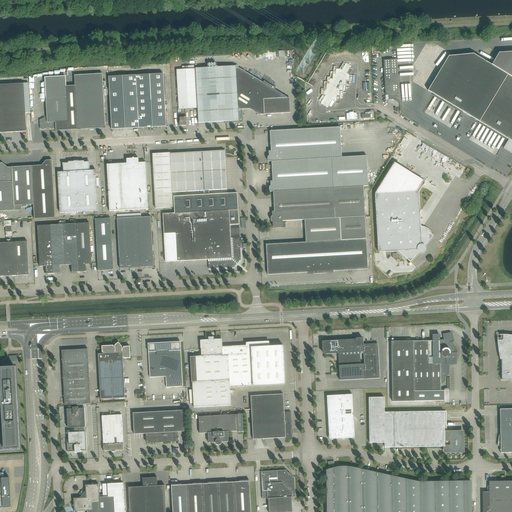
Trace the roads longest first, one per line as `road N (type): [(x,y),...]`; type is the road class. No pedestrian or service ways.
road 1 (unclassified): [(0,294),(254,277)]
road 2 (unclassified): [(56,467),(310,452)]
road 3 (unclassified): [(0,148),(236,136)]
road 4 (secondary): [(256,315),(31,325)]
road 5 (secondary): [(36,332),(257,320)]
road 6 (secondary): [(25,333),(33,466),(26,511)]
road 7 (secondary): [(473,295),(301,312)]
road 8 (secondary): [(302,318),(473,309)]
road 9 (unclassified): [(477,466),(310,452)]
road 10 (secondary): [(41,497),(36,332)]
road 11 (unclassified): [(511,185),(373,107)]
road 12 (unclassified): [(477,466),(473,309)]
road 13 (unknown): [(321,338),(378,338),(383,371),(371,380),(323,380)]
road 14 (unclassified): [(254,277),(248,143),(236,136)]
road 15 (unclassified): [(310,452),(302,318)]
road 16 (unknown): [(471,186),(441,230),(428,219),(462,188)]
